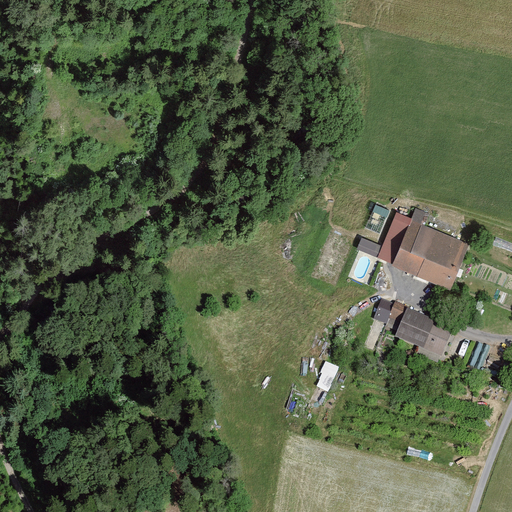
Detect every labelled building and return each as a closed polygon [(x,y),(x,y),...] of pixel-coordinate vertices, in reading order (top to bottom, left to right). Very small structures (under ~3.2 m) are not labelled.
[(469,244),(396,213),(377,257),(449,289),(469,244)] [(362,236),(357,247),(377,256),(382,244),(362,236)] [(403,308),(393,337),(440,355),(451,325),(403,308)] [(327,361),(316,386),(329,392),(340,367),(327,361)] [(315,396),(324,399),(327,392),(318,389),(315,396)]
